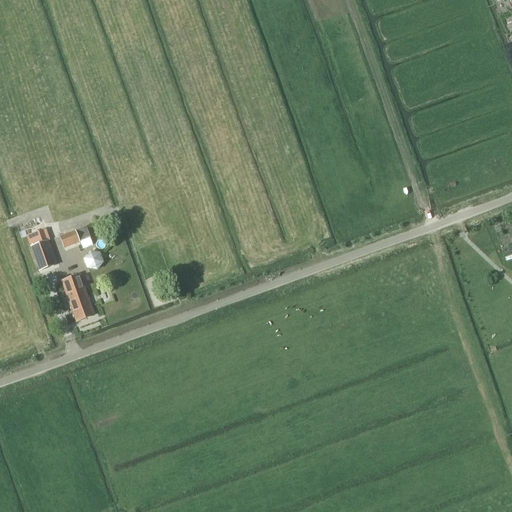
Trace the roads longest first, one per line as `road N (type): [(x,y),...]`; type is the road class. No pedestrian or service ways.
road 1 (unclassified): [(0,382),(511,199)]
road 2 (track): [(511,465),(433,226)]
road 3 (track): [(352,0),(433,226)]
